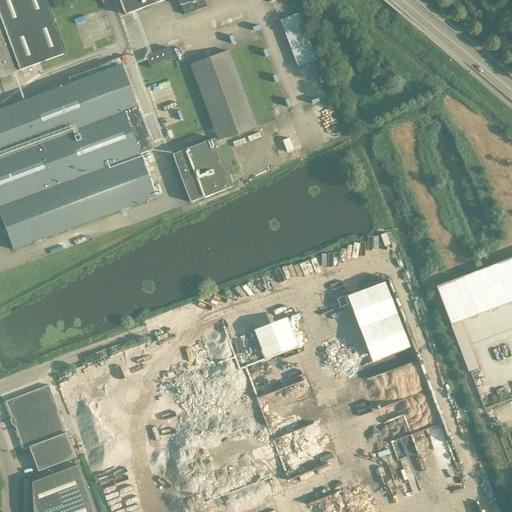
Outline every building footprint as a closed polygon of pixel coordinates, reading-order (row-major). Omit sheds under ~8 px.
[(0,0),(0,77),(65,54),(45,0),(0,0)] [(119,0),(125,16),(165,0),(119,0)] [(179,0),(185,15),(207,6),(204,0),(179,0)] [(151,69),(173,60),(168,48),(146,57),(151,69)] [(219,141),(256,127),(228,51),(191,65),(219,141)] [(139,155),(149,151),(145,140),(148,139),(121,66),(0,110),(0,214),(13,250),(155,197),(139,155)] [(190,202),(232,187),(215,140),(173,155),(190,202)] [(511,258),(436,287),(451,326),(511,302),(511,258)] [(39,472),(76,457),(49,385),(6,402),(24,449),(29,447),(39,472)] [(96,511),(79,464),(32,482),(33,511),(96,511)]
